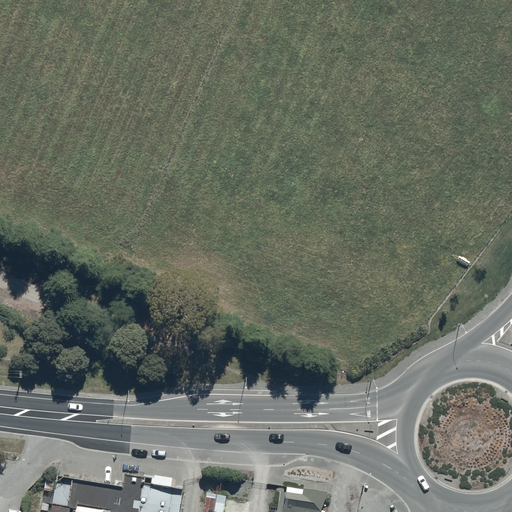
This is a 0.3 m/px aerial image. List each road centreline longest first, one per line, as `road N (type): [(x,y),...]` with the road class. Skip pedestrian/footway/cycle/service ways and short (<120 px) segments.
road 1 (trunk): [(408,477),(333,445),(104,431),(60,417)]
road 2 (trunk): [(60,417),(105,409),(351,409),(403,398)]
